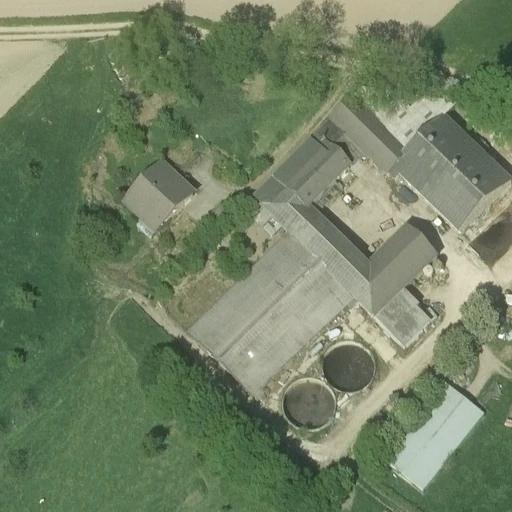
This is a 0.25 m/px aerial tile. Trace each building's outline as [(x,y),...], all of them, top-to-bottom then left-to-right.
[(410,174),(469,233),(509,194),(441,125),(412,152),(362,102),(322,141),(353,172),(375,149),(405,179),(410,174)] [(353,172),(322,141),(277,185),(308,216),(353,172)] [(116,209),(149,242),(190,202),(158,168),(116,209)] [(363,272),(308,216),(277,185),(255,207),(294,247),(196,344),(252,400),(348,305),(397,354),(421,331),(393,302),(429,266),(400,236),(363,272)] [(197,385),(185,397),(230,443),(242,432),(197,385)] [(421,498),(482,420),(445,392),(384,470),(421,498)]
